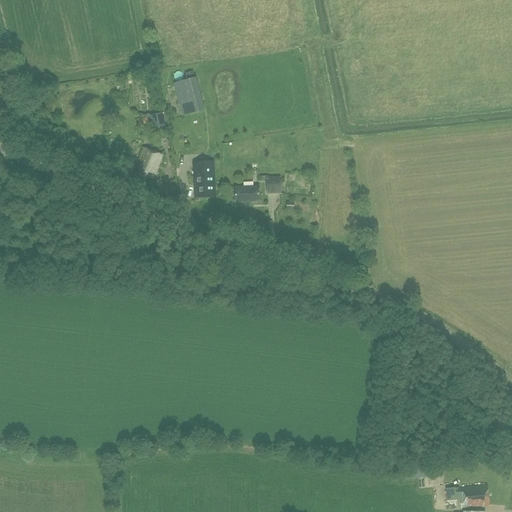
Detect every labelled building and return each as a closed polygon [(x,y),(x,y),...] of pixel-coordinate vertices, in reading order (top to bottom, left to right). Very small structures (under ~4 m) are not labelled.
[(173,84),(180,111),(176,111),(178,117),(181,116),(182,117),(205,111),(196,78),(173,84)] [(217,127),(217,158),(263,158),(263,150),(270,150),(270,128),(217,127)] [(143,148),(134,171),(153,179),(162,155),(143,148)] [(215,197),(213,168),(193,169),(195,198),(215,197)] [(265,179),(266,194),(280,193),(279,178),(265,179)] [(234,188),(235,204),(259,202),(258,187),(234,188)] [(460,487),(461,508),(489,505),(487,485),(460,487)]
